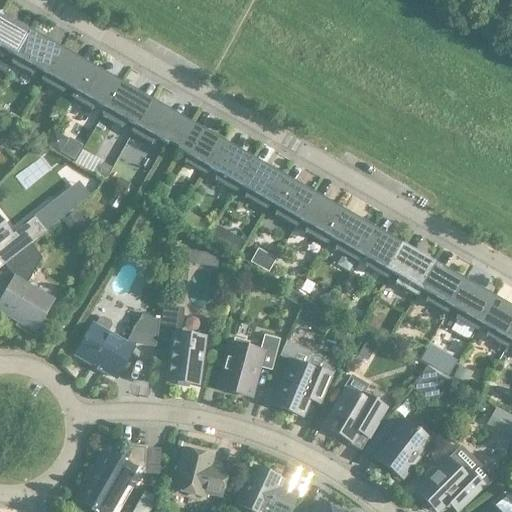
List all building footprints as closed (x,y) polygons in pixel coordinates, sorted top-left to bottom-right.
[(20,28),(0,17),(0,71),(6,75),(12,65),(30,34),(30,33),(20,27),(20,28)] [(50,46),(30,34),(12,65),(32,76),(36,71),(45,76),(60,51),(60,50),(51,45),(50,46)] [(80,63),(60,51),(45,76),(42,82),(62,94),(66,88),(75,94),(90,69),(90,67),(81,62),(80,63)] [(110,80),(90,69),(75,94),(72,99),(93,111),(96,105),(106,111),(120,86),(121,85),(111,79),(110,80)] [(140,98),(120,86),(106,111),(102,117),(123,128),(126,123),(136,128),(150,103),(151,102),(141,96),(140,98)] [(170,115),(150,103),(136,128),(132,134),(153,146),(156,140),(167,146),(168,144),(172,146),(176,149),(175,151),(186,157),(183,163),(203,175),(206,169),(221,144),(200,132),(201,131),(186,122),(183,121),(171,114),(170,115)] [(4,120),(13,125),(18,117),(9,112),(4,120)] [(60,151),(74,159),(82,144),(68,136),(60,151)] [(231,148),(221,143),(221,144),(206,169),(216,174),(213,180),(233,192),(237,186),(251,161),(231,149),(231,148)] [(261,166),(252,160),(251,161),(237,186),(246,192),(243,197),(263,209),(267,203),(281,179),(261,167),(261,166)] [(104,178),(111,167),(101,161),(95,172),(104,178)] [(118,176),(113,185),(124,191),(129,183),(118,176)] [(292,183),(282,177),(281,179),(267,203),(277,209),(273,215),(294,227),(297,221),(311,196),(291,184),(292,183)] [(322,200),(312,195),(311,196),(297,221),(307,226),(303,232),(324,244),(327,238),(341,213),(321,201),(322,200)] [(193,216),(183,210),(177,221),(187,227),(193,216)] [(76,211),(62,221),(72,234),(86,223),(76,211)] [(352,218),(342,212),(341,213),(327,238),(337,244),(333,249),(354,261),(357,255),(371,230),(351,219),(352,218)] [(4,265),(30,244),(45,233),(34,218),(12,236),(2,224),(0,225),(0,261),(3,265),(4,265)] [(207,239),(236,255),(243,242),(214,225),(207,239)] [(382,235),(372,229),(371,230),(357,255),(367,261),(364,267),(384,278),(387,273),(402,248),(381,236),(382,235)] [(41,258),(30,244),(4,265),(14,277),(0,300),(0,312),(19,323),(17,326),(37,338),(46,322),(42,320),(53,301),(26,285),(41,258)] [(412,252),(402,247),(402,248),(387,273),(397,278),(394,284),(414,296),(417,290),(432,265),(411,253),(412,252)] [(248,262),(266,272),(274,258),(255,248),(248,262)] [(181,262),(195,264),(197,251),(183,249),(181,262)] [(442,269),(432,264),(432,265),(417,290),(427,296),(424,301),(444,313),(448,307),(462,282),(442,271),(442,269)] [(472,287),(463,281),(462,282),(448,307),(457,313),(454,319),(474,330),(478,325),(492,300),(472,288),(472,287)] [(283,298),(297,306),(303,296),(289,288),(283,298)] [(304,297),(295,320),(317,330),(325,309),(304,297)] [(502,304),(493,298),(492,300),(478,325),(488,330),(484,336),(505,348),(508,342),(511,334),(511,311),(502,305),(502,304)] [(179,334),(179,333),(182,309),(163,307),(159,332),(172,334),(166,377),(173,377),(172,382),(192,385),(192,380),(198,381),(204,338),(179,334)] [(115,378),(134,346),(135,345),(154,347),(159,318),(141,315),(125,344),(106,333),(111,326),(109,322),(102,318),(98,319),(94,326),(92,325),(74,355),(92,365),(94,363),(102,368),(101,370),(115,378)] [(362,323),(372,329),(377,321),(367,315),(362,323)] [(353,352),(367,360),(379,339),(365,331),(353,352)] [(407,339),(395,332),(390,341),(402,348),(407,339)] [(246,348),(246,346),(247,344),(234,340),(233,344),(230,344),(218,389),(249,398),(258,367),(270,370),(278,341),(264,337),(260,352),(246,348)] [(446,357),(427,346),(419,360),(438,371),(446,357)] [(320,404),(331,376),(307,366),(306,368),(290,361),(272,405),(301,417),(308,399),(312,398),(320,401),(319,403),(320,404)] [(472,373),(457,365),(451,377),(465,385),(472,373)] [(410,388),(422,397),(438,377),(426,367),(410,388)] [(323,427),(350,443),(356,433),(368,440),(374,431),(372,430),(385,408),(362,395),(360,398),(345,389),(323,427)] [(492,420),(511,431),(511,417),(498,409),(492,420)] [(431,442),(402,420),(373,458),(402,480),(431,442)] [(436,511),(437,511),(446,504),(454,511),(459,511),(463,508),(462,507),(482,487),(484,489),(494,481),(460,447),(436,470),(434,468),(430,468),(424,474),(424,478),(426,481),(415,491),(436,511)] [(85,483),(75,499),(96,511),(95,511),(109,511),(115,502),(116,502),(116,501),(106,495),(114,480),(125,486),(125,485),(133,471),(139,474),(143,474),(144,448),(132,448),(123,463),(103,451),(93,468),(94,469),(92,473),(94,474),(90,480),(88,479),(86,483),(85,483)] [(172,477),(174,478),(176,478),(173,490),(202,497),(203,493),(220,497),(227,472),(213,468),(213,470),(209,469),(212,456),(183,449),(179,464),(175,463),(171,465),(169,473),(172,477)] [(248,510),(247,511),(246,511),(288,511),(295,498),(281,491),(280,493),(275,491),(280,480),(252,467),(235,504),(248,510)] [(144,491),(131,511),(149,511),(151,511),(154,496),(144,491)] [(334,511),(321,502),(313,511),(334,511)]
